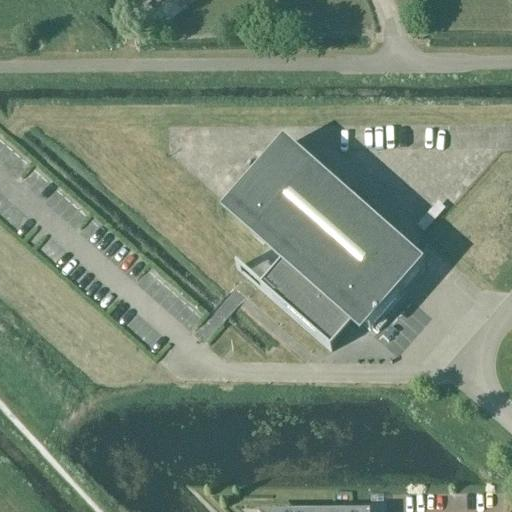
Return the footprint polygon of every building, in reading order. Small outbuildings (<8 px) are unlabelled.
[(287,150),(233,211),(290,262),(262,293),(332,355),(360,324),(371,334),(426,273),(287,150)] [(449,203),(475,179),(455,157),(429,182),(449,203)] [(467,195),(449,210),(470,234),(487,220),(467,195)] [(511,228),(506,218),(492,226),(499,239),(511,231),(511,228)] [(402,509),(422,508),(421,490),(401,491),(402,509)] [(452,509),(453,495),(439,494),(439,508),(452,509)]
